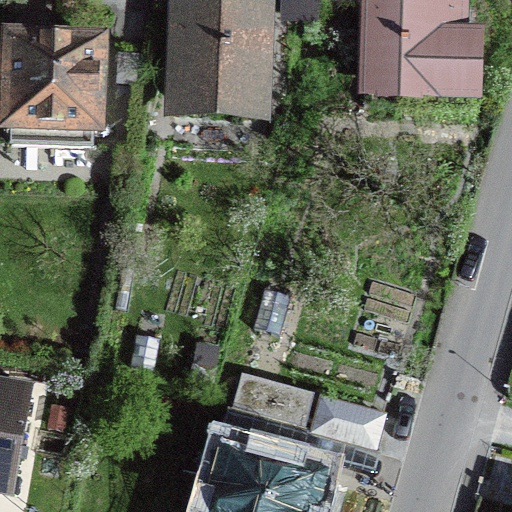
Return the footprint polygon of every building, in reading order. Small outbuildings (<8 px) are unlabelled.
[(318,16),(322,0),(288,0),(288,15),(318,16)] [(473,113),(475,46),(455,46),(456,6),(375,2),(372,109),(473,113)] [(255,110),(259,24),(183,21),(179,107),(255,110)] [(7,130),(12,130),(11,147),(91,150),(92,133),(97,133),(100,47),(10,44),(7,130)] [(397,172),(392,163),(381,162),(375,171),(380,181),(391,181),(397,172)] [(0,491),(12,494),(31,393),(0,387),(0,491)] [(313,434),(375,451),(384,418),(322,401),(313,434)] [(375,475),(381,453),(229,411),(223,433),(375,475)] [(217,511),(321,511),(327,491),(231,464),(217,511)]
